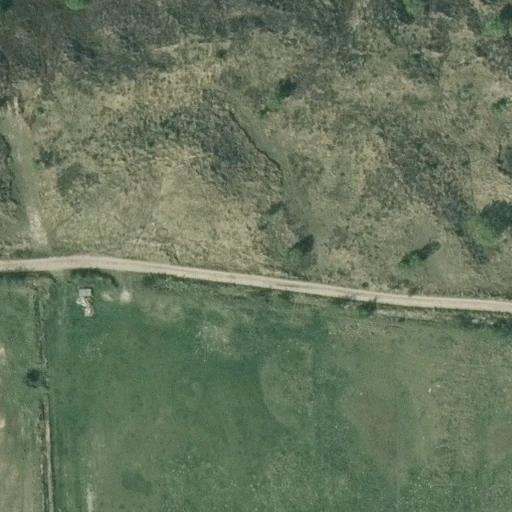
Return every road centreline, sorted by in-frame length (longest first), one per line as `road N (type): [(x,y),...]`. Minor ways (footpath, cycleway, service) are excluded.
road 1 (track): [(0,265),(114,261),(511,305)]
road 2 (track): [(59,261),(78,511)]
